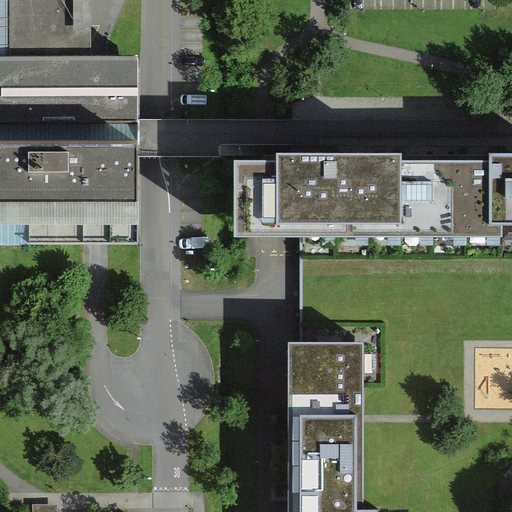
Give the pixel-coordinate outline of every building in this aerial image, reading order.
[(10,0),(11,57),(95,57),(95,0),(10,0)] [(142,57),(95,57),(11,57),(0,57),(0,106),(143,106),(142,57)] [(145,144),(0,144),(0,238),(139,238),(139,225),(145,225),(145,144)] [(493,156),(492,233),(504,232),(504,217),(511,217),(511,155),(503,155),(493,156)] [(342,158),(341,234),(492,233),(493,156),(342,158)] [(341,234),(342,158),(229,159),(230,235),(341,234)] [(287,460),(359,461),(359,337),(286,338),(287,416),(287,460)] [(359,461),(287,460),(286,511),(373,511),(374,507),(359,507),(359,461)]
